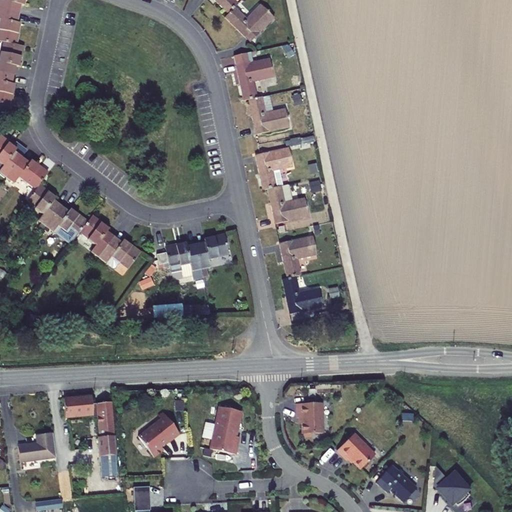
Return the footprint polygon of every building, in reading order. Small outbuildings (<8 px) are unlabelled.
[(16,0),(0,0),(0,11),(10,14),(12,4),(15,5),(16,0)] [(204,0),(221,18),(232,7),(236,3),(232,0),(204,0)] [(232,7),(221,18),(219,20),(244,46),(268,22),(255,9),(244,19),(232,7)] [(10,14),(0,11),(0,42),(8,44),(12,24),(9,23),(10,14)] [(8,44),(0,42),(0,73),(6,74),(8,64),(11,64),(15,45),(8,44)] [(264,64),(231,71),(238,106),(244,105),(257,103),(253,84),(267,81),(264,64)] [(257,103),(244,105),(251,138),(283,132),(279,113),(272,115),(269,100),(257,103)] [(0,175),(1,177),(17,158),(7,151),(9,148),(0,140),(0,175)] [(283,152),(251,158),(258,195),(263,194),(284,190),(280,170),(286,168),(283,152)] [(17,158),(1,177),(8,182),(12,176),(20,182),(22,180),(31,187),(33,184),(42,173),(25,160),(23,163),(17,158)] [(31,187),(23,198),(31,205),(30,207),(37,213),(33,219),(41,225),(56,206),(47,200),(49,196),(33,184),(31,187)] [(284,190),(263,194),(270,228),(302,221),(299,202),(291,203),(289,189),(284,190)] [(56,206),(41,225),(47,230),(52,225),(60,231),(62,228),(71,235),(75,229),(82,221),(66,208),(63,211),(56,206)] [(82,221),(75,229),(85,237),(83,240),(90,245),(86,251),(93,257),(108,237),(101,232),(103,229),(86,215),(82,221)] [(203,241),(194,244),(199,268),(208,266),(208,259),(218,257),(218,253),(226,252),(223,234),(203,238),(203,241)] [(108,237),(93,257),(101,263),(105,257),(113,264),(115,261),(124,267),(135,254),(118,241),(115,243),(108,237)] [(306,239),(275,246),(282,283),(297,279),(301,279),(297,259),(309,256),(306,239)] [(199,268),(194,244),(185,245),(184,243),(163,246),(164,250),(155,251),(158,261),(166,261),(168,271),(179,269),(178,264),(189,263),(190,269),(199,268)] [(282,283),(278,284),(285,318),(317,311),(313,293),(300,295),(297,279),(282,283)] [(58,408),(61,427),(88,425),(86,405),(58,408)] [(315,411),(289,412),(290,426),(295,426),(296,442),(316,441),(315,411)] [(95,445),(93,446),(95,465),(111,463),(105,412),(92,413),(95,445)] [(213,416),(204,458),(230,463),(233,446),(230,446),(236,420),(213,416)] [(163,452),(174,443),(157,422),(153,425),(155,428),(146,435),(146,436),(133,447),(149,466),(158,459),(155,456),(162,451),(163,452)] [(25,451),(13,452),(15,469),(50,464),(47,440),(33,442),(34,452),(26,453),(25,451)] [(346,440),(331,457),(340,467),(343,464),(355,475),(368,461),(346,440)] [(384,472),(369,490),(380,500),(383,497),(397,509),(410,494),(396,482),(395,479),(393,477),(390,477),(384,472)] [(449,480),(432,496),(447,511),(450,509),(452,511),(457,509),(461,504),(464,501),(461,498),(464,496),(449,480)] [(143,511),(142,496),(127,497),(128,511),(143,511)]
